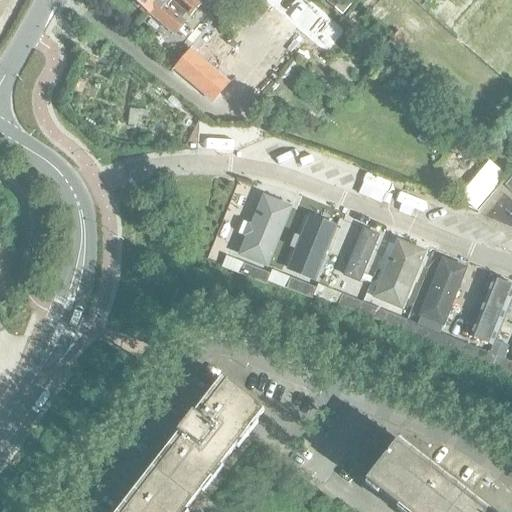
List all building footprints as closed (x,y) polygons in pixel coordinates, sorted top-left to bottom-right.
[(133,0),(149,13),(149,12),(175,34),(186,21),(182,18),(185,14),(189,17),(200,4),(196,0),(133,0)] [(301,0),(260,0),(324,53),(341,33),(301,0)] [(353,0),(327,0),(327,1),(342,14),(354,1),(353,0)] [(213,96),(228,79),(190,47),(175,64),(213,96)] [(489,162),(456,203),(476,210),(504,174),(489,162)] [(293,207),(265,196),(240,258),(269,269),(293,207)] [(329,234),(311,227),(292,273),(310,281),(329,234)] [(380,237),(363,229),(343,279),(360,286),(380,237)] [(428,253),(398,241),(374,301),(403,313),(428,253)] [(226,256),(222,267),(240,274),(240,275),(266,285),(268,281),(270,274),(226,256)] [(472,271),(445,260),(419,319),(445,331),(472,271)] [(270,274),(268,281),(286,289),(312,300),(314,295),(317,289),(316,288),(272,271),(272,270),(270,274)] [(511,291),(511,289),(495,282),(472,342),(489,349),(511,291)] [(317,289),(314,295),(337,305),(358,314),(359,313),(363,303),(318,285),(316,288),(317,289)] [(403,332),(403,331),(407,321),(363,303),(359,313),(382,323),(403,332)] [(448,350),(448,349),(452,339),(451,339),(407,321),(403,331),(426,341),(448,350)] [(492,368),(492,367),(496,357),(452,339),(448,349),(471,359),(492,368)] [(511,363),(496,357),(492,367),(511,375),(511,363)] [(183,438),(125,511),(185,511),(264,411),(227,382),(199,418),(193,414),(178,434),(183,438)] [(481,511),(395,445),(366,482),(404,511),(481,511)]
